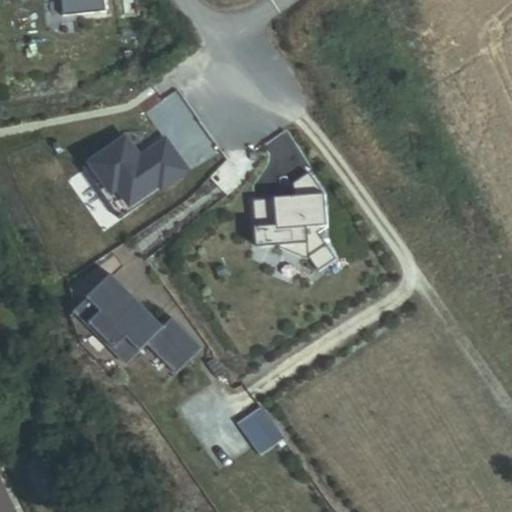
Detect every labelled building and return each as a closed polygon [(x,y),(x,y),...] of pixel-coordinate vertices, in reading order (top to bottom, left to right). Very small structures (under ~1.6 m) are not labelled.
[(102,23),(99,0),(56,0),(59,26),(102,23)] [(142,160),(131,144),(97,168),(118,198),(124,194),(137,212),(166,191),(169,195),(194,175),(171,146),(144,167),(140,161),(142,160)] [(340,266),(321,240),(331,233),(328,201),(312,179),(296,190),(297,203),(298,208),(272,211),(268,206),(255,208),(260,255),(282,253),(282,255),(314,267),(322,278),(340,266)] [(176,350),(127,300),(92,333),(140,385),(161,365),(191,394),(215,371),(187,342),(176,350)] [(47,508),(68,499),(52,466),(32,476),(47,508)] [(0,511),(12,511),(0,486),(0,511)]
